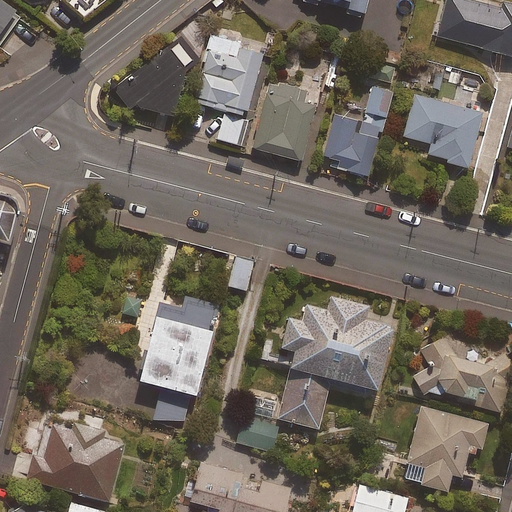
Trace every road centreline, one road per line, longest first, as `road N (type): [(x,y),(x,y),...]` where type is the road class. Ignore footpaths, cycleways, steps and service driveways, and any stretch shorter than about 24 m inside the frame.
road 1 (tertiary): [(88,160),(511,273)]
road 2 (residential): [(0,374),(58,171)]
road 3 (tertiary): [(177,0),(45,106)]
road 4 (tertiary): [(32,90),(145,0)]
